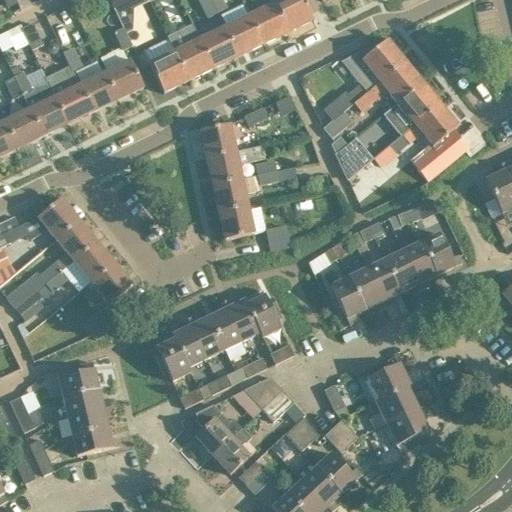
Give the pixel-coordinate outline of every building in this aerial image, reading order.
[(2,0),(7,9),(17,5),(14,0),(2,0)] [(14,0),(17,5),(20,10),(29,5),(26,0),(14,0)] [(113,11),(108,0),(96,0),(96,1),(123,53),(133,47),(115,13),(113,11)] [(108,0),(113,11),(134,0),(108,0)] [(218,15),(210,0),(197,0),(208,20),(218,15)] [(222,0),(210,0),(218,15),(228,10),(222,0)] [(271,0),(273,4),(288,35),(314,22),(302,0),(271,0)] [(273,4),(249,16),(263,46),(288,35),(273,4)] [(249,16),(224,28),(238,58),(263,46),(249,16)] [(22,30),(28,45),(32,52),(43,46),(32,25),(22,30)] [(167,38),(168,40),(189,82),(214,70),(199,40),(192,26),(167,38)] [(224,28),(199,40),(214,70),(238,58),(224,28)] [(189,82),(168,40),(143,52),(149,64),(163,95),(189,82)] [(354,105),(367,94),(405,63),(388,41),(370,55),(367,51),(368,50),(367,49),(341,64),(341,65),(342,64),(360,86),(347,97),(354,105)] [(49,46),(48,50),(50,54),(54,56),(58,54),(60,49),(58,45),(53,44),(49,46)] [(0,72),(14,101),(23,97),(14,79),(0,50),(0,72)] [(73,50),(63,55),(69,68),(73,72),(82,67),(73,50)] [(105,75),(118,102),(143,90),(130,63),(105,75)] [(405,63),(367,94),(354,105),(361,114),(388,95),(397,106),(423,84),(405,63)] [(55,99),(68,126),(93,114),(69,68),(45,80),(48,84),(55,99)] [(23,97),(30,111),(43,138),(68,126),(55,99),(48,84),(32,92),(24,75),(14,79),(23,97)] [(80,87),(93,114),(118,102),(105,75),(80,87)] [(397,106),(385,116),(402,136),(415,127),(440,106),(423,84),(397,106)] [(440,106),(415,127),(420,133),(421,135),(430,146),(433,149),(453,133),(458,128),(440,106)] [(244,119),(249,129),(267,120),(262,110),(244,119)] [(30,111),(5,123),(18,150),(43,138),(30,111)] [(343,114),(332,123),(323,130),(335,143),(331,146),(335,155),(346,146),(338,135),(352,123),(343,114)] [(0,158),(18,150),(5,123),(0,125),(0,158)] [(200,133),(206,160),(236,154),(229,126),(200,133)] [(415,127),(402,136),(409,145),(421,135),(420,133),(415,127)] [(468,151),(453,133),(433,149),(430,146),(410,163),(427,184),(468,151)] [(409,145),(402,136),(389,147),(396,156),(409,145)] [(335,155),(334,157),(338,166),(360,148),(354,140),(346,146),(335,155)] [(206,160),(212,187),(241,181),(238,167),(249,165),(249,163),(262,160),(260,148),(236,154),(206,160)] [(256,178),(276,172),(274,162),(254,167),(256,178)] [(508,163),(500,166),(511,189),(511,168),(511,169),(508,163)] [(511,209),(511,189),(500,166),(493,170),(496,176),(485,182),(496,205),(488,209),(493,219),(501,215),(511,209)] [(212,187),(218,214),(247,208),(245,196),(261,193),(261,187),(279,183),(286,182),(287,187),(291,190),(299,189),(294,169),(276,172),(256,178),(241,181),(212,187)] [(47,231),(56,242),(79,223),(61,201),(38,220),(19,228),(0,237),(0,249),(9,244),(10,246),(28,237),(31,242),(47,231)] [(247,208),(218,214),(225,242),(254,236),(253,235),(266,232),(263,217),(250,220),(247,208)] [(407,213),(411,224),(416,237),(425,234),(419,221),(421,220),(417,209),(407,213)] [(401,228),(411,224),(407,213),(397,217),(401,228)] [(15,218),(0,225),(0,237),(19,228),(15,218)] [(265,233),(266,233),(270,253),(289,249),(300,244),(299,239),(318,231),(314,222),(298,228),(299,231),(292,233),(292,236),(287,237),(285,228),(265,233)] [(6,300),(13,310),(61,273),(73,263),(96,244),(79,223),(56,242),(66,255),(38,277),(36,274),(6,300)] [(378,224),(369,229),(374,239),(384,235),(378,224)] [(374,239),(369,229),(359,233),(351,238),(359,255),(368,251),(364,244),(374,239)] [(439,235),(420,244),(436,278),(462,266),(458,257),(451,261),(439,235)] [(341,243),(332,249),(339,259),(348,253),(341,243)] [(96,244),(73,263),(91,285),(114,266),(96,244)] [(420,244),(402,253),(421,293),(429,289),(426,283),(436,278),(420,244)] [(339,259),(332,249),(324,255),(330,265),(339,259)] [(3,253),(0,254),(0,285),(14,275),(3,253)] [(402,253),(384,261),(401,295),(411,290),(414,296),(421,293),(402,253)] [(384,261),(367,270),(386,310),(393,306),(390,300),(401,295),(384,261)] [(114,266),(91,285),(109,307),(132,288),(114,266)] [(367,270),(349,279),(365,312),(375,307),(378,313),(386,310),(367,270)] [(61,273),(13,310),(24,324),(48,306),(45,303),(54,296),(52,294),(68,281),(61,273)] [(365,312),(349,279),(330,287),(349,327),(357,324),(354,317),(365,312)] [(511,286),(501,296),(511,308),(511,286)] [(262,292),(244,302),(260,335),(262,340),(281,330),(276,322),(281,319),(272,302),(268,304),(262,292)] [(230,301),(223,304),(242,344),(260,335),(244,302),(233,307),(230,301)] [(218,314),(208,319),(224,352),(229,361),(246,352),(242,344),(223,304),(215,308),(218,314)] [(83,326),(90,334),(97,342),(111,329),(98,314),(83,326)] [(194,318),(187,321),(206,361),(224,352),(208,319),(198,324),(194,318)] [(182,332),(172,337),(189,370),(206,361),(187,321),(179,325),(182,332)] [(21,325),(17,327),(22,338),(28,334),(21,325)] [(189,370),(172,337),(153,346),(159,356),(154,359),(163,377),(168,375),(172,383),(191,374),(189,370)] [(294,357),(289,346),(270,356),(275,367),(294,357)] [(262,360),(252,364),(257,375),(267,370),(262,360)] [(56,373),(63,400),(99,391),(92,364),(56,373)] [(257,375),(252,364),(242,369),(244,373),(236,377),(240,383),(248,380),(257,375)] [(375,404),(410,387),(399,365),(367,380),(378,402),(375,404)] [(226,377),(216,382),(222,392),(231,388),(226,377)] [(244,392),(261,411),(282,392),(270,379),(251,388),(244,392)] [(222,392),(216,382),(207,386),(212,397),(222,392)] [(324,392),(334,413),(345,408),(334,387),(324,392)] [(380,415),(386,426),(417,410),(407,389),(410,388),(410,387),(375,404),(368,407),(373,418),(380,415)] [(184,410),(203,401),(198,390),(179,400),(184,410)] [(63,400),(67,419),(110,409),(108,401),(101,402),(99,391),(63,400)] [(282,392),(261,411),(273,424),(279,418),(294,405),(282,392)] [(9,403),(19,425),(30,420),(28,415),(20,398),(9,403)] [(0,407),(0,432),(0,434),(11,429),(1,407),(0,407)] [(194,439),(212,458),(241,430),(232,420),(228,424),(212,407),(194,416),(196,420),(195,422),(203,431),(194,439)] [(67,419),(72,438),(108,430),(105,419),(112,417),(110,409),(67,419)] [(30,420),(19,425),(23,434),(34,430),(43,424),(37,410),(28,415),(30,420)] [(417,410),(386,426),(396,448),(402,460),(419,446),(415,438),(428,432),(417,410)] [(285,436),(293,444),(311,428),(303,419),(285,436)] [(342,421),(333,429),(350,447),(358,439),(342,421)] [(311,428),(293,444),(301,453),(313,442),(319,437),(311,428)] [(11,429),(0,434),(5,443),(16,438),(11,429)] [(350,447),(333,429),(324,437),(327,441),(341,455),(350,447)] [(108,430),(72,438),(77,459),(119,448),(117,440),(111,441),(108,430)] [(241,430),(212,458),(230,477),(256,453),(247,443),(250,440),(241,430)] [(28,447),(33,456),(43,451),(39,442),(28,447)] [(10,455),(14,464),(26,459),(21,450),(10,455)] [(43,451),(33,456),(43,478),(54,473),(43,451)] [(331,454),(315,468),(341,496),(362,477),(355,470),(350,475),(331,454)] [(26,459),(14,464),(24,486),(35,481),(26,459)] [(294,474),(301,482),(329,511),(333,511),(337,509),(333,503),(341,496),(315,468),(308,461),(294,474)] [(238,480),(246,488),(264,472),(256,463),(238,480)] [(264,472),(246,488),(254,497),(272,480),(264,472)] [(329,511),(301,482),(286,496),(301,511),(329,511)] [(301,511),(286,496),(271,510),(273,511),(301,511)]
